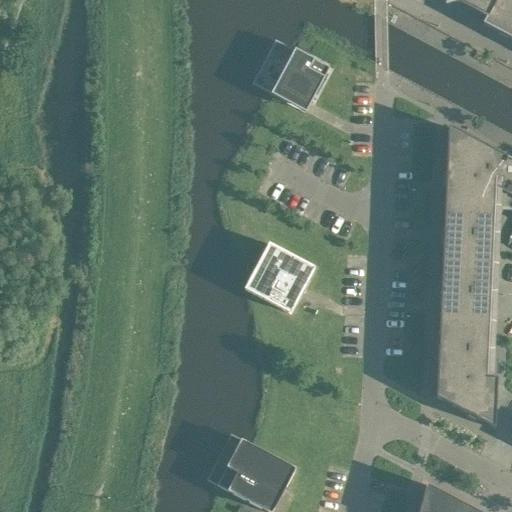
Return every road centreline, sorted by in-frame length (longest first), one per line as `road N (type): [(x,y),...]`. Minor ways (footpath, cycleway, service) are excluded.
road 1 (residential): [(381,73),(379,414)]
road 2 (residential): [(379,414),(511,488)]
